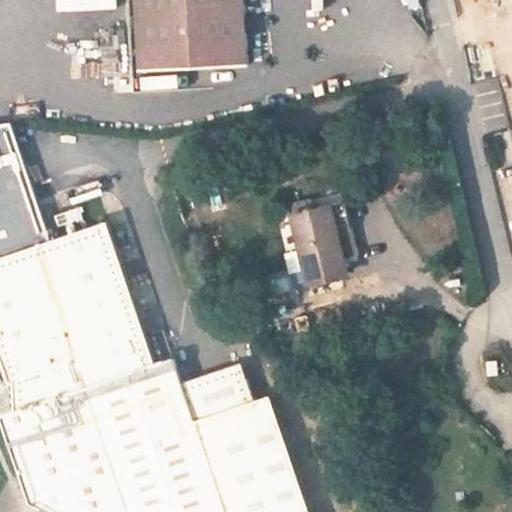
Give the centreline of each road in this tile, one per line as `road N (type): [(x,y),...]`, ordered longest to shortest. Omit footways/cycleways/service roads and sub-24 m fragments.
road 1 (unknown): [(71,76),(93,137),(147,147),(457,78)]
road 2 (residential): [(511,302),(440,0)]
